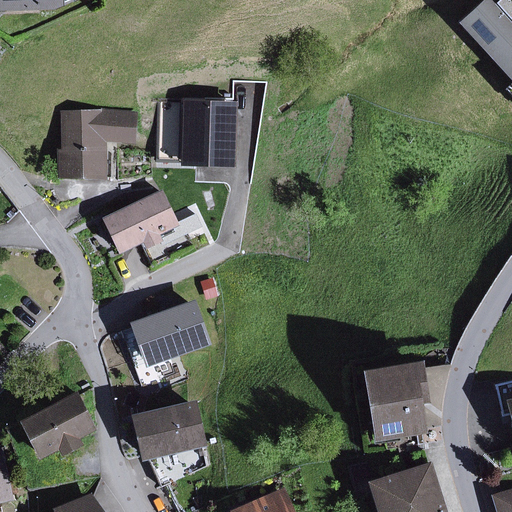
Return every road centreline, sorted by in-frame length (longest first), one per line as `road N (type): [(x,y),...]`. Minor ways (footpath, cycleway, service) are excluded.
road 1 (residential): [(511,288),(471,373),(461,414),(483,511)]
road 2 (residential): [(140,511),(82,298)]
road 3 (residential): [(0,154),(76,257),(82,298)]
